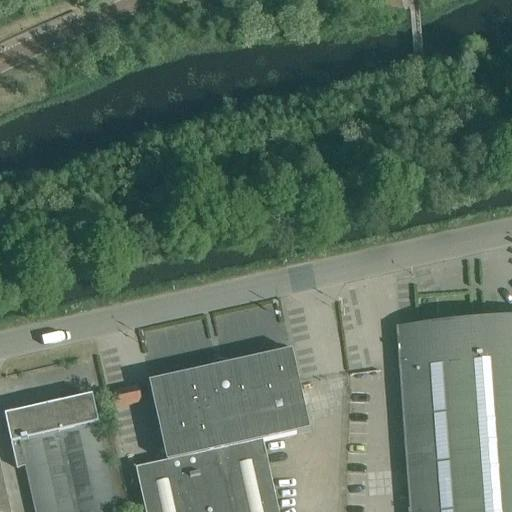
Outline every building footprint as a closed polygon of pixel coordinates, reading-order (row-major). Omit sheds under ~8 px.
[(511,511),(511,321),(397,330),(409,511),(511,511)] [(135,470),(140,490),(144,511),(277,511),(262,443),(310,432),(292,352),(149,384),(166,463),(135,470)] [(138,388),(112,393),(115,408),(141,403),(138,388)] [(126,511),(126,508),(116,510),(92,398),(5,417),(16,470),(26,467),(35,511),(126,511)] [(10,511),(8,504),(0,468),(0,511),(10,511)]
